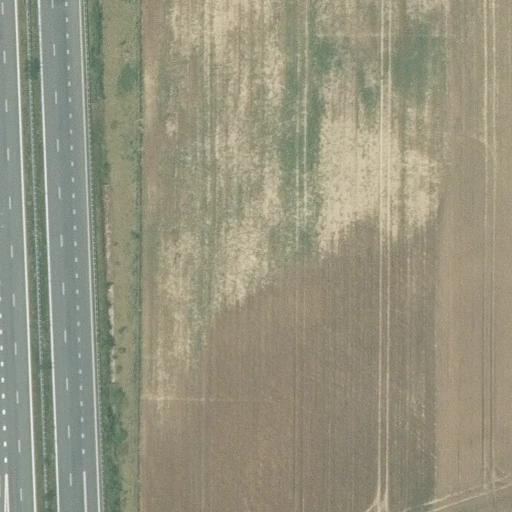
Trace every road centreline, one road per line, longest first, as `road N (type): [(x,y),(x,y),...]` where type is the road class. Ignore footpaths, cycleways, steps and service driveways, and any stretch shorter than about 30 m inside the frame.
road 1 (trunk): [(71,511),(52,0)]
road 2 (trunk): [(1,0),(18,474)]
